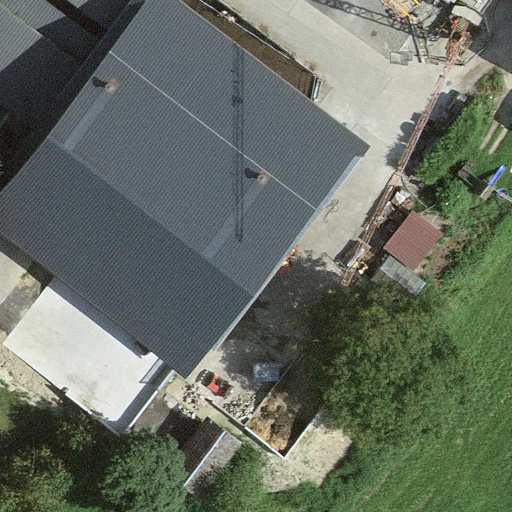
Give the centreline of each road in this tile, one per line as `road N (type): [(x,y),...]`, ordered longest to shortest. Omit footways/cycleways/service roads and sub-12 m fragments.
road 1 (track): [(418,114),(235,0)]
road 2 (track): [(418,114),(503,0)]
